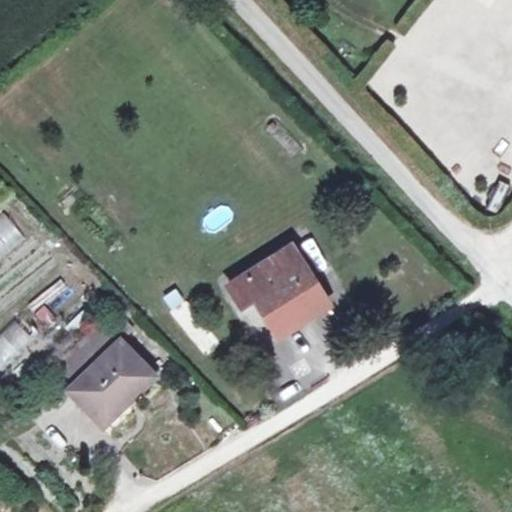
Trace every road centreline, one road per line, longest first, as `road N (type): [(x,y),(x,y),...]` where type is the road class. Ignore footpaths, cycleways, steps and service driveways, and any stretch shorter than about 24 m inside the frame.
road 1 (track): [(131,505),(499,283)]
road 2 (track): [(235,0),(489,272)]
